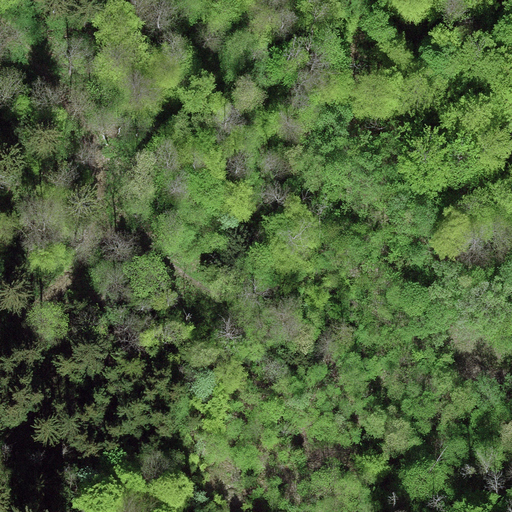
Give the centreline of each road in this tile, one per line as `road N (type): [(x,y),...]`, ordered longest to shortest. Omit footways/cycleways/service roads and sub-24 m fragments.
road 1 (track): [(98,235),(229,301),(317,285),(437,357),(479,366),(449,304),(397,233),(319,165)]
road 2 (track): [(0,335),(48,324),(88,278),(98,235),(90,156),(58,85),(0,27)]
